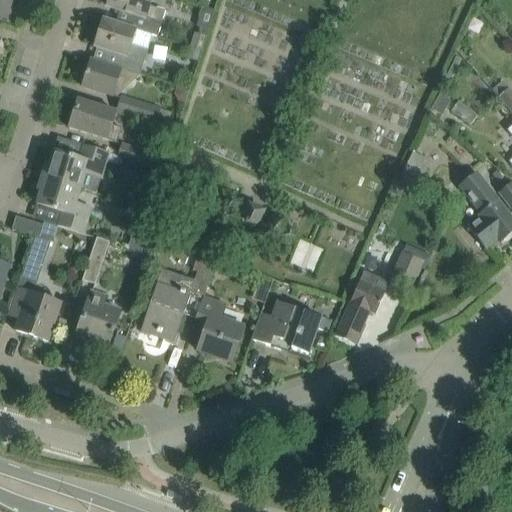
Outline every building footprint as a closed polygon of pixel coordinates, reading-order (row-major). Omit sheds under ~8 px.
[(12,0),(0,0),(0,16),(7,19),(12,0)] [(109,0),(107,7),(131,15),(126,28),(136,30),(153,36),(157,37),(165,12),(149,7),(151,0),(109,0)] [(103,21),(94,47),(120,55),(115,69),(121,70),(140,76),(148,51),(153,36),(136,30),(126,28),(103,21)] [(195,34),(191,46),(202,50),(206,35),(195,32),(195,34)] [(190,49),(187,58),(198,62),(201,53),(190,49)] [(90,61),(82,87),(101,94),(113,97),(116,86),(126,89),(140,76),(121,70),(115,69),(90,61)] [(502,81),(491,90),(499,99),(510,90),(502,81)] [(511,92),(510,90),(499,99),(511,113),(511,92)] [(438,94),(430,109),(441,115),(450,100),(438,94)] [(122,98),(118,113),(156,125),(161,110),(122,98)] [(117,113),(97,107),(78,101),(69,129),(109,142),(109,141),(117,144),(122,129),(113,126),(117,113)] [(123,145),(119,157),(120,158),(165,172),(169,159),(157,155),(123,145)] [(46,164),(42,178),(81,190),(97,195),(102,180),(107,162),(118,165),(120,158),(119,157),(110,154),(101,152),(82,146),(78,160),(53,152),(49,165),(46,164)] [(511,235),(511,234),(511,220),(475,174),(460,186),(482,213),(479,216),(482,220),(469,229),(485,250),(498,240),(501,244),(504,241),(507,242),(511,238),(511,235)] [(76,205),(81,190),(42,178),(38,191),(41,192),(37,205),(62,213),(58,226),(85,235),(92,210),(76,205)] [(511,183),(498,194),(511,211),(511,183)] [(239,221),(242,222),(235,238),(249,244),(255,228),(259,230),(266,212),(247,203),(239,221)] [(43,226),(16,218),(12,231),(39,239),(43,226)] [(44,222),(43,226),(39,239),(52,243),(58,226),(44,222)] [(132,236),(127,250),(132,251),(130,259),(151,266),(154,258),(158,245),(143,240),(132,236)] [(110,242),(96,238),(82,279),(96,284),(110,242)] [(31,245),(28,254),(44,259),(47,250),(31,245)] [(412,286),(423,262),(403,253),(392,277),(412,286)] [(191,296),(187,309),(198,312),(203,299),(204,296),(215,263),(204,259),(200,257),(194,272),(199,274),(196,282),(193,292),(191,296)] [(0,297),(11,266),(0,262),(0,297)] [(147,313),(141,332),(151,336),(159,332),(163,334),(166,341),(175,344),(182,324),(187,309),(191,296),(193,292),(196,282),(162,270),(157,284),(147,313)] [(390,283),(364,272),(335,337),(355,346),(369,312),(376,315),(390,283)] [(49,343),(55,324),(62,303),(17,287),(7,316),(18,319),(14,331),(49,343)] [(83,317),(77,335),(108,346),(114,328),(117,320),(120,312),(104,306),(107,296),(92,291),(83,317)] [(198,312),(190,336),(201,340),(197,352),(231,363),(238,344),(244,328),(219,319),(224,306),(203,299),(198,312)] [(308,355),(317,329),(328,333),(332,322),(321,318),(278,303),(272,318),(261,314),(251,341),(280,351),(283,342),(293,345),(291,349),(308,355)] [(487,425),(477,426),(477,450),(487,449),(487,425)]
